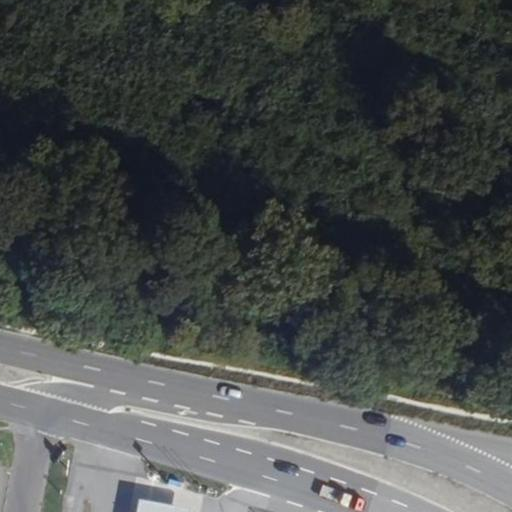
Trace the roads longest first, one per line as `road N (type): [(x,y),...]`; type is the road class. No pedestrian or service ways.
road 1 (secondary): [(128,435),(165,427),(241,443),(432,511)]
road 2 (secondary): [(128,435),(370,511)]
road 3 (secondary): [(208,394),(0,347)]
road 4 (secondary): [(398,437),(208,394)]
road 5 (unclassified): [(208,394),(168,405),(69,392),(41,410)]
road 6 (secondary): [(511,488),(398,437)]
